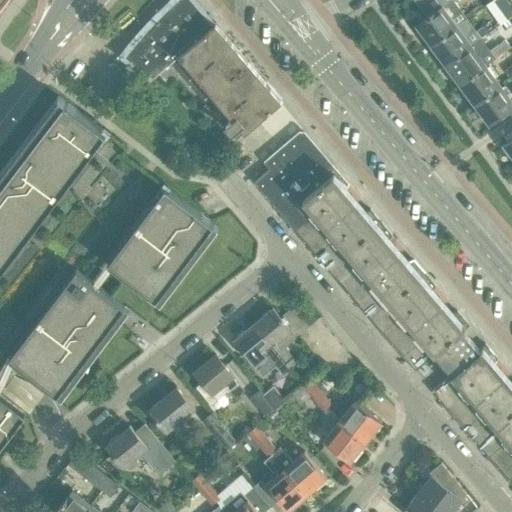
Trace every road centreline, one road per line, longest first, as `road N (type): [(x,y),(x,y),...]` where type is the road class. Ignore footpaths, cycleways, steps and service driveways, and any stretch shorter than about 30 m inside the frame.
road 1 (residential): [(6,511),(68,439),(287,251)]
road 2 (tertiary): [(511,281),(307,33)]
road 3 (residential): [(430,421),(287,251)]
road 4 (tertiary): [(0,108),(74,0)]
road 5 (unclassified): [(510,511),(430,421)]
